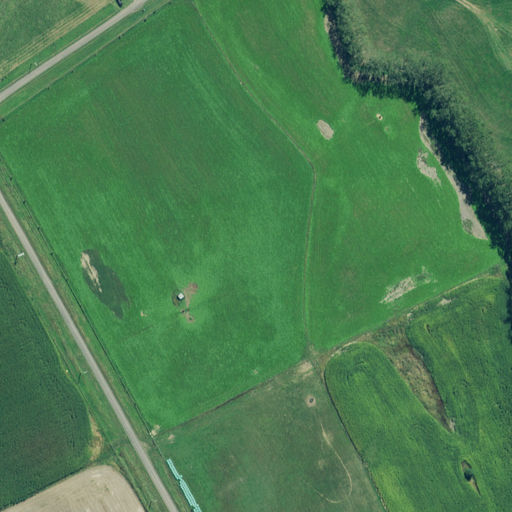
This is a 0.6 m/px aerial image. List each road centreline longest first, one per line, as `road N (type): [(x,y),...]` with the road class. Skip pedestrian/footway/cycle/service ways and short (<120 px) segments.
road 1 (unclassified): [(0,196),(172,511)]
road 2 (unclassified): [(144,0),(0,99)]
